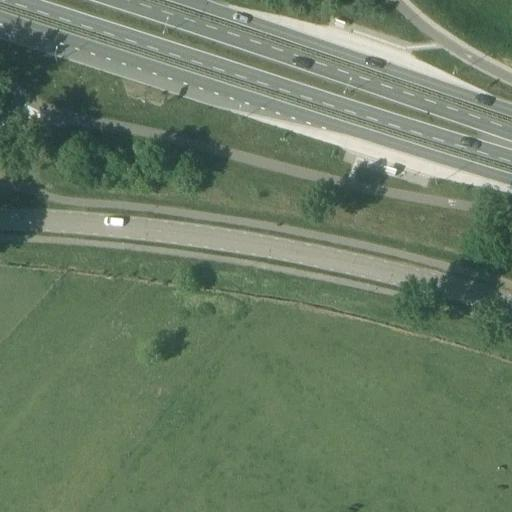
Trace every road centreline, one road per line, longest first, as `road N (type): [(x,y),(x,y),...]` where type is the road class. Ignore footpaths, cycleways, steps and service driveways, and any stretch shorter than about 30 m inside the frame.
road 1 (secondary): [(0,20),(511,181)]
road 2 (unclassified): [(511,309),(306,257),(167,234),(0,220)]
road 3 (primary): [(17,0),(359,110),(511,149)]
road 4 (primary): [(511,143),(372,87),(106,0)]
road 5 (secondary): [(511,113),(184,0)]
